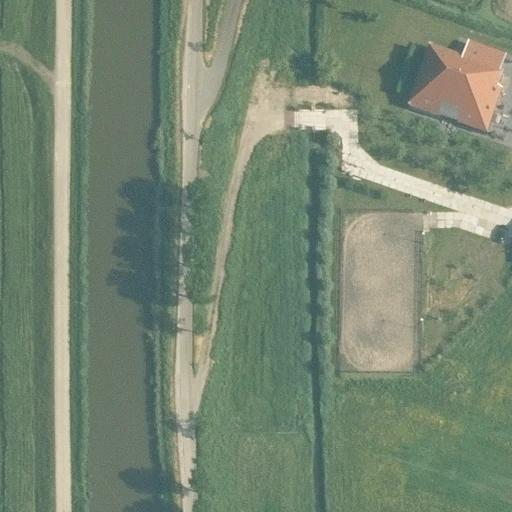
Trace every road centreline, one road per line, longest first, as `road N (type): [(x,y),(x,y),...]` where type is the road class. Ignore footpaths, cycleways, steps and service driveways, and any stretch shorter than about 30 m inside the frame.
road 1 (unclassified): [(191,511),(185,398),(194,0)]
road 2 (unclassified): [(62,511),(64,0)]
